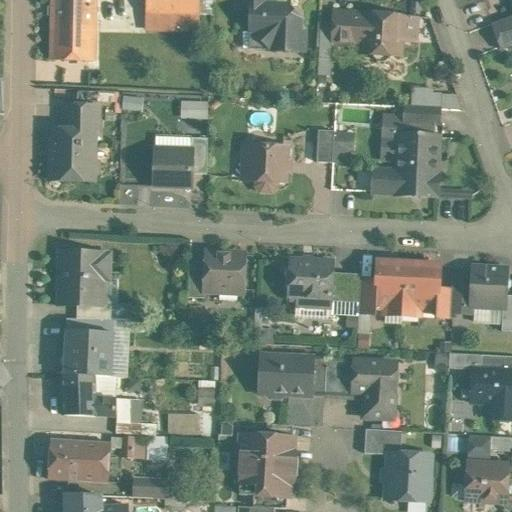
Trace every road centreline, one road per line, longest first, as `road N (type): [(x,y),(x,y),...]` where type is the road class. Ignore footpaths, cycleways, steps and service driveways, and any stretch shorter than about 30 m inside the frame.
road 1 (residential): [(511,234),(448,240),(18,214)]
road 2 (residential): [(511,199),(447,0)]
road 3 (residential): [(17,372),(18,214)]
road 4 (residential): [(19,155),(22,0)]
road 5 (residential): [(19,511),(17,372)]
